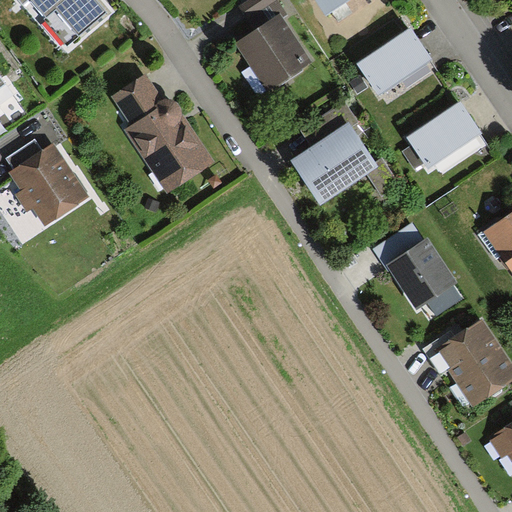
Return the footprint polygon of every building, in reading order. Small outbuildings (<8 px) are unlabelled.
[(31,0),(45,17),(55,8),(77,35),(106,11),(96,0),(31,0)] [(247,0),(239,6),(256,30),(282,13),(285,17),(289,14),(279,0),(247,0)] [(315,0),(326,16),(349,0),(315,0)] [(285,17),(282,13),(256,30),(250,34),(236,44),(268,91),(314,61),(285,17)] [(385,45),(357,64),(378,95),(431,60),(410,28),(385,45)] [(111,96),(132,125),(158,111),(157,106),(160,102),(164,99),(147,74),(111,96)] [(368,87),(360,76),(350,82),(358,94),(368,87)] [(132,125),(124,130),(167,193),(215,162),(184,115),(183,111),(180,105),(175,101),(171,98),(165,99),(164,99),(160,102),(157,106),(158,111),(132,125)] [(299,129),(311,147),(348,122),(352,127),(359,122),(344,99),(299,129)] [(438,116),(406,137),(412,145),(424,163),(428,170),(482,133),(460,101),(438,116)] [(308,149),(290,161),(320,205),(366,174),(381,197),(400,184),(383,158),(376,162),(352,127),(348,122),(311,147),(308,149)] [(35,138),(6,157),(14,169),(43,150),(35,138)] [(14,169),(9,173),(20,190),(15,194),(26,211),(32,208),(44,226),(89,197),(54,143),(47,148),(43,150),(14,169)] [(415,170),(424,163),(412,145),(402,151),(415,170)] [(511,211),(484,232),(502,255),(506,262),(505,262),(511,271),(511,211)] [(386,265),(424,240),(412,223),(373,249),(388,272),(390,270),(386,265)] [(497,259),(502,255),(484,232),(483,231),(478,234),(497,259)] [(424,240),(386,265),(390,270),(416,310),(458,283),(428,238),(424,240)] [(456,336),(435,350),(437,353),(439,352),(450,368),(448,369),(473,407),(511,381),(511,362),(483,318),(461,332),(456,336)] [(435,350),(456,336),(451,329),(422,349),(440,374),(448,369),(450,368),(439,352),(437,353),(435,350)] [(511,421),(494,433),(496,437),(490,440),(502,459),(508,455),(511,461),(511,421)]
